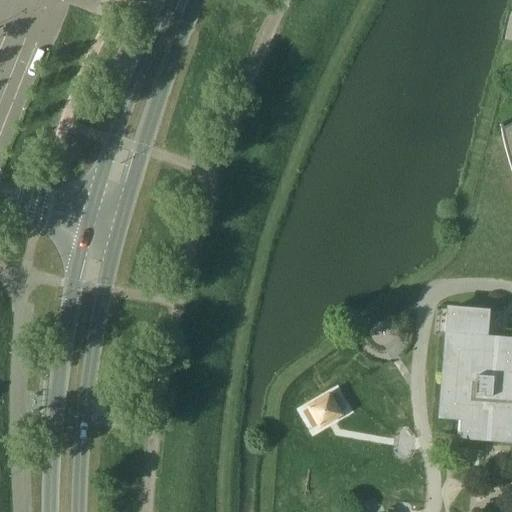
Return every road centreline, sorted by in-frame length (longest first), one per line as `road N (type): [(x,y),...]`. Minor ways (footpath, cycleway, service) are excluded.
road 1 (secondary): [(86,221),(52,428),(49,511)]
road 2 (secondary): [(78,511),(90,374),(118,228)]
road 3 (secondary): [(177,0),(123,110),(86,221)]
road 4 (secondary): [(118,228),(189,0)]
